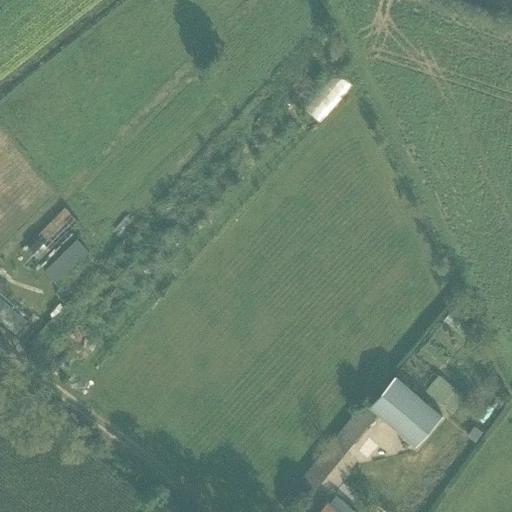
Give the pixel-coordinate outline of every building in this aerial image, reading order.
[(290,103),(308,121),(344,87),(327,69),(290,103)] [(431,360),(437,352),(419,336),(412,344),(431,360)] [(442,413),(396,372),(369,403),(415,443),(442,413)] [(466,398),(439,375),(425,390),(452,413),(466,398)] [(282,499),(283,500),(296,511),(311,494),(376,411),(364,400),(356,410),(282,499)] [(502,433),(510,429),(501,411),(493,415),(502,433)] [(478,442),(483,435),(474,428),(469,435),(478,442)] [(340,511),(327,501),(320,509),(317,511),(340,511)]
